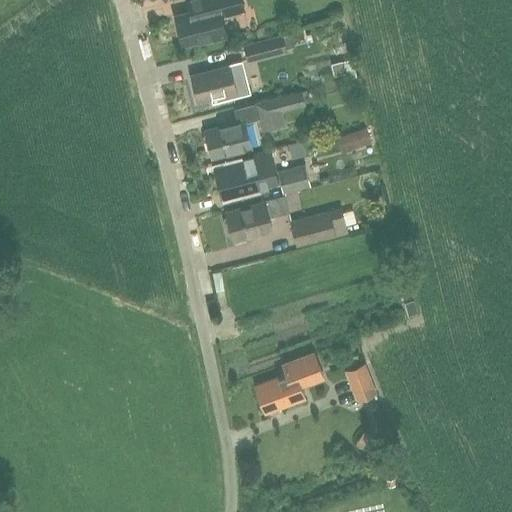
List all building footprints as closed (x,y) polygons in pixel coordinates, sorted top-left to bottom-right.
[(185,0),(189,12),(176,15),(182,42),(209,36),(210,43),(228,38),(223,17),(246,11),(242,0),(185,0)] [(247,60),(286,50),(282,34),(243,45),(247,60)] [(343,73),(340,61),(330,64),(333,75),(343,73)] [(198,101),(236,91),(229,64),(191,75),(198,101)] [(304,103),(301,89),(277,95),(277,94),(254,100),(261,128),(284,122),(281,109),(304,103)] [(251,146),(245,122),(244,120),(237,121),(205,130),(212,156),(251,146)] [(366,127),(351,132),(357,147),(372,142),(366,127)] [(223,197),(261,187),(254,160),(216,170),(223,197)] [(283,192),(311,186),(305,163),(277,170),(283,192)] [(233,239),(272,229),(269,217),(289,211),(285,195),(265,200),(265,202),(226,212),(228,217),(225,218),(223,220),(226,232),(229,234),(232,233),(233,239)] [(347,231),(341,208),(330,210),(290,220),(296,245),(336,235),(336,234),(347,231)] [(374,213),(372,217),(374,222),(379,223),(383,221),(385,217),(383,212),(378,211),(374,213)] [(214,274),(216,291),(224,290),(221,273),(214,274)] [(266,410),(304,396),(302,389),(326,379),(315,352),(308,355),(284,364),(287,372),(257,384),(266,410)] [(357,400),(376,392),(364,362),(344,370),(357,400)] [(386,445),(378,440),(369,454),(377,459),(386,445)]
